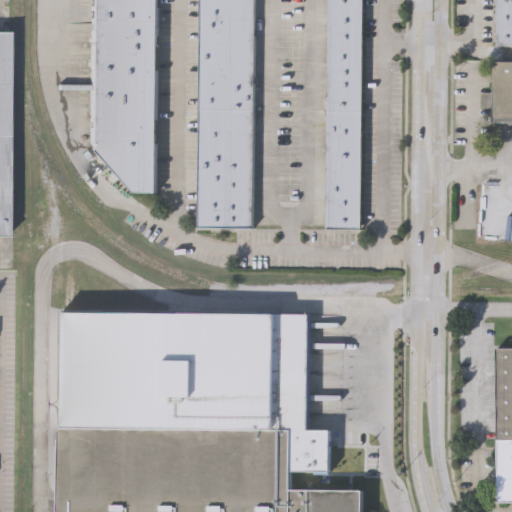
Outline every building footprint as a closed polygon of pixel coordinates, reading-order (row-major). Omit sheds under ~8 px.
[(90,0),(156,0),(155,190),(133,190),(89,140),(90,0)] [(200,0),(254,0),(253,225),(199,225),(200,0)] [(329,0),(363,0),(363,52),(362,226),(328,226),(329,0)] [(511,0),(511,42),(497,42),(497,0),(511,0)] [(0,31),(8,31),(7,234),(0,234),(0,31)] [(511,120),(495,120),(495,60),(511,60),(511,120)] [(308,313),(307,427),(330,427),(330,472),(292,472),(292,427),(58,426),(58,311),(308,313)] [(511,502),(497,502),(497,347),(511,346),(511,502)] [(57,511),(58,426),(292,427),(292,472),(292,487),(363,488),(363,511),(57,511)]
